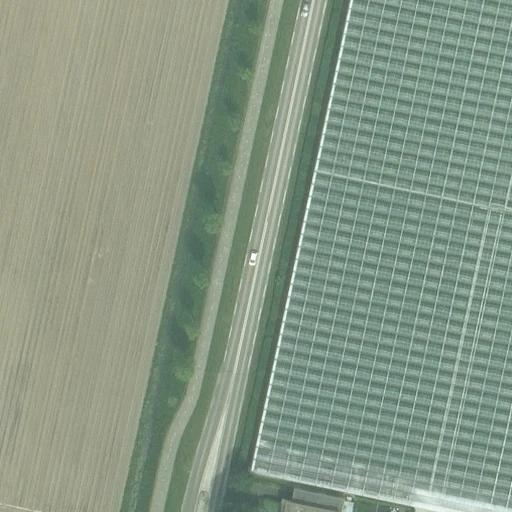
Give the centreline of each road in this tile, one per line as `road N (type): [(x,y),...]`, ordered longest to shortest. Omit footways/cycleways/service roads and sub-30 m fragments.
road 1 (secondary): [(236,366),(314,0)]
road 2 (secondary): [(236,366),(188,511)]
road 3 (secondary): [(212,511),(236,366)]
